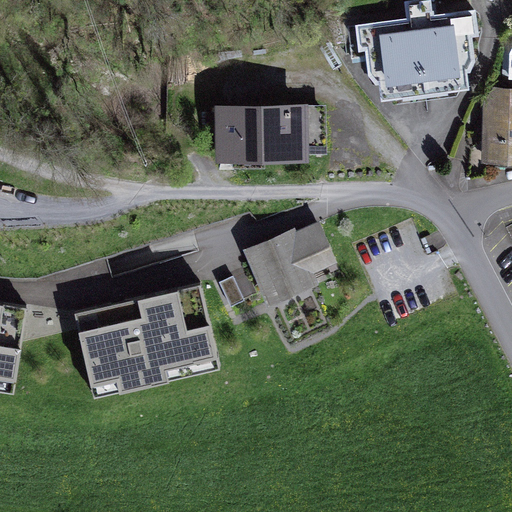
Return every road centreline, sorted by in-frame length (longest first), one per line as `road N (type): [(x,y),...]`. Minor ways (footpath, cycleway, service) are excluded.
road 1 (residential): [(0,160),(54,178),(163,192),(384,193),(422,199),(449,215)]
road 2 (residential): [(449,215),(511,338)]
